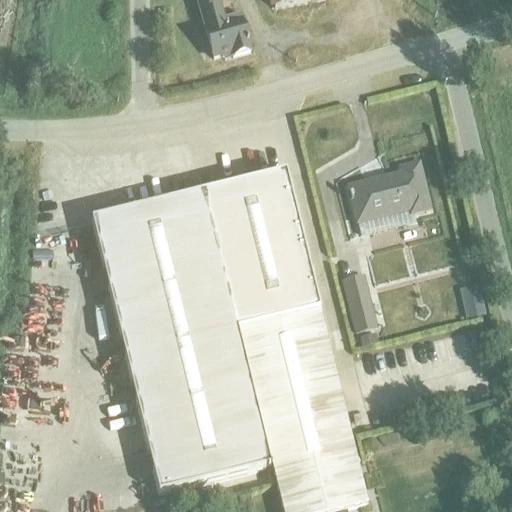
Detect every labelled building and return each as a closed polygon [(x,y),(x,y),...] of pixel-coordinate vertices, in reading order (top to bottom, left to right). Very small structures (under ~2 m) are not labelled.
[(324,0),(271,0),(274,16),(325,6),(324,0)] [(218,2),(196,9),(213,66),(231,61),(232,65),(250,60),(239,21),(224,25),(218,2)] [(401,183),(348,196),(350,205),(349,205),(356,236),(357,235),(360,246),(415,232),(413,222),(429,218),(418,173),(399,178),(401,183)] [(202,203),(91,230),(158,502),(271,475),(280,511),(366,511),(285,182),(204,203),(202,203)] [(364,283),(341,289),(354,342),(377,336),(364,283)] [(479,292),(459,297),(465,327),(485,322),(479,292)] [(114,425),(116,435),(134,431),(132,422),(114,425)]
